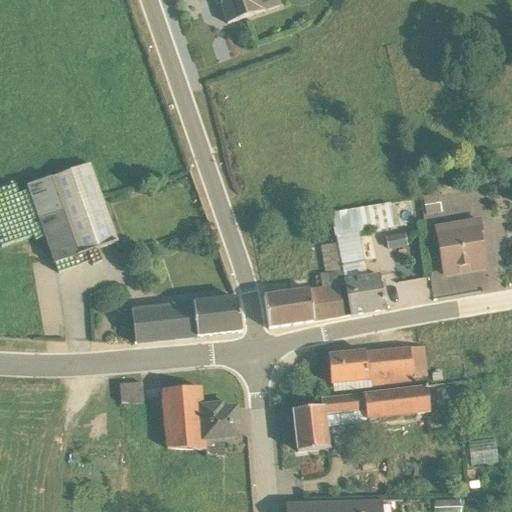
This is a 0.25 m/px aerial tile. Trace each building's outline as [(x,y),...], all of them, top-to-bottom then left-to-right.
[(216,0),(225,27),(279,8),(276,0),(216,0)] [(89,166),(24,188),(52,267),(116,245),(89,166)] [(422,199),(425,217),(440,214),(437,196),(422,199)] [(358,236),(393,230),(388,205),(328,215),(349,318),(384,312),(377,276),(366,277),(358,236)] [(435,228),(443,277),(483,270),(477,236),(481,235),(479,221),(435,228)] [(342,287),(334,245),(314,249),(316,267),(317,267),(320,290),(262,299),(267,331),(342,319),(337,288),(342,287)] [(394,282),(397,303),(431,299),(429,279),(394,282)] [(241,334),(236,301),(130,312),(133,346),(133,347),(241,334)] [(408,351),(326,359),(329,387),(331,386),(332,394),(412,386),(412,380),(425,378),(422,350),(408,351)] [(121,384),(122,404),(145,403),(144,383),(121,384)] [(364,423),(428,416),(425,389),(319,401),(320,410),(291,414),(296,455),(328,451),(325,432),(355,429),(363,424),(364,423)] [(160,393),(166,452),(202,453),(203,460),(221,459),(220,441),(237,440),(235,411),(220,411),(219,408),(200,409),(198,390),(160,393)] [(467,443),(469,468),(496,465),(493,441),(467,443)] [(433,504),(432,511),(459,511),(460,503),(433,504)]
